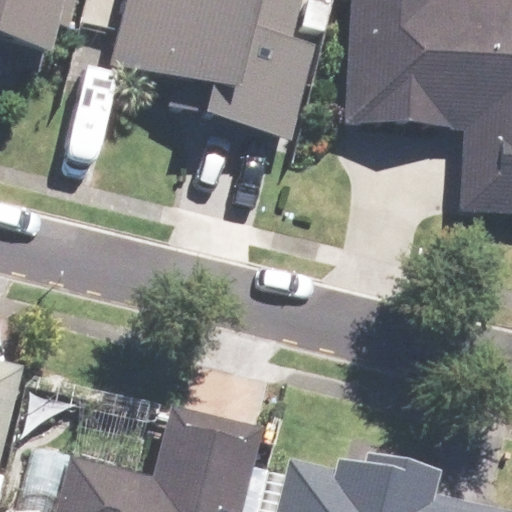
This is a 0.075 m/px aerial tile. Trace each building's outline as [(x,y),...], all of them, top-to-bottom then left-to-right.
[(0,0),(0,63),(29,70),(37,33),(58,37),(65,0),(0,0)] [(289,0),(115,0),(96,73),(148,86),(141,112),(182,123),(181,127),(277,152),(301,56),(277,50),(289,0)] [(511,221),(511,0),(339,0),(333,132),(451,138),(447,218),(511,221)] [(313,38),(318,11),(294,7),(289,33),(313,38)] [(0,414),(10,375),(0,372),(0,414)] [(242,511),(251,477),(239,474),(248,437),(157,414),(138,486),(57,465),(44,511),(242,511)] [(464,511),(421,501),(426,481),(350,462),(347,473),(323,467),(320,478),(277,467),(265,511),(464,511)]
